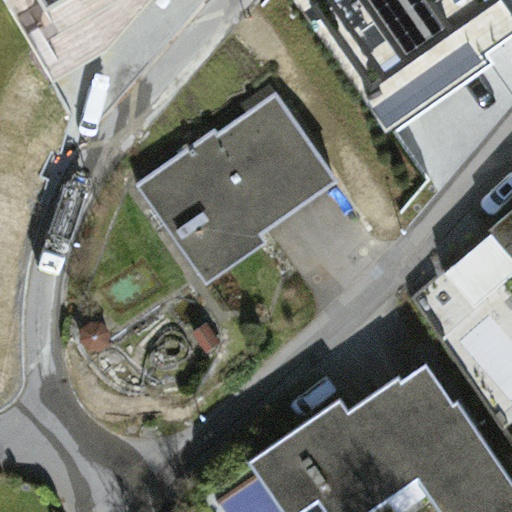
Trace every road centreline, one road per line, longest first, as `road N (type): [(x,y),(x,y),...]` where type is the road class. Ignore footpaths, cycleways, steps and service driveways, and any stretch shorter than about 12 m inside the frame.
road 1 (residential): [(123,511),(390,278),(511,137)]
road 2 (residential): [(68,439),(45,372),(52,251),(103,142),(229,0)]
